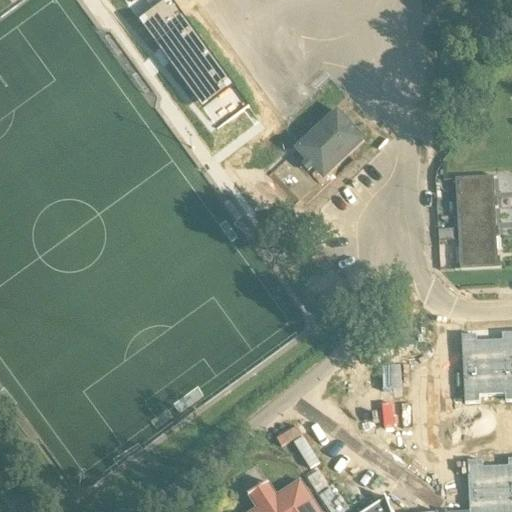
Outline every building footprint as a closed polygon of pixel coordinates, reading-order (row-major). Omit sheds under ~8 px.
[(127,0),(132,7),(128,10),(139,25),(160,53),(169,66),(204,114),(212,124),(217,132),(217,133),(244,114),(249,110),(235,91),(171,2),(169,0),(127,0)] [(456,212),(497,210),(497,200),(494,200),(493,180),(455,181),(456,212)] [(458,243),(499,241),(498,230),(495,230),(495,211),(497,211),(497,210),(456,212),(458,243)] [(454,231),(438,232),(438,243),(454,242),(454,231)] [(499,241),(458,243),(460,273),(500,271),(499,260),(497,260),(496,241),(499,241)] [(456,334),(436,335),(436,350),(456,349),(456,334)] [(503,343),(477,344),(476,338),(463,338),(463,337),(462,337),(465,407),(466,407),(466,406),(480,405),(479,398),(505,397),(506,404),(511,403),(511,461),(508,462),(509,469),(483,470),(483,463),(469,464),(469,463),(468,463),(469,511),(511,511),(511,335),(502,336),(503,343)] [(271,495),(253,507),(252,507),(254,511),(390,511),(387,501),(385,501),(369,511),(311,511),(309,507),(314,504),(300,483),(276,500),(272,494),(271,495)]
